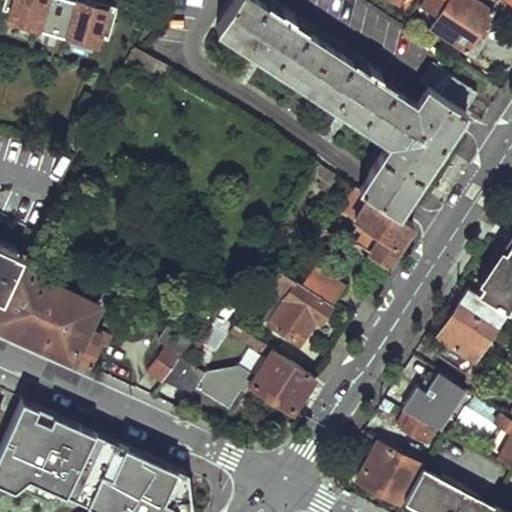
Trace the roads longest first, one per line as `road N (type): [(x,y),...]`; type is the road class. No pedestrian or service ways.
road 1 (residential): [(282,482),(511,145)]
road 2 (tertiary): [(282,482),(0,352)]
